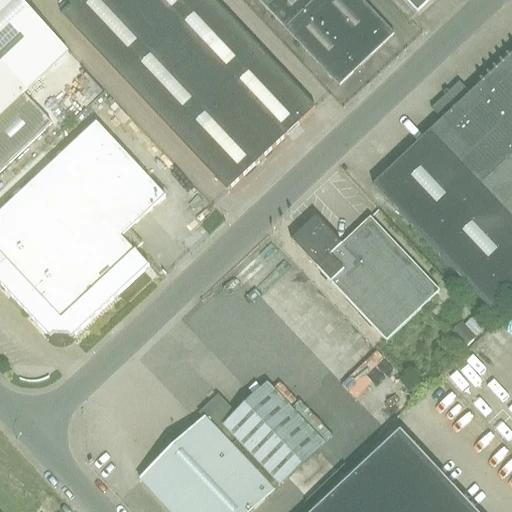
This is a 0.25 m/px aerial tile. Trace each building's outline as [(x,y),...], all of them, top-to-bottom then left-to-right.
[(0,0),(0,175),(53,124),(25,95),(69,53),(18,0),(0,0)] [(77,0),(62,14),(226,190),(315,108),(214,0),(77,0)] [(259,0),(339,84),(394,33),(363,0),(259,0)] [(406,0),(417,11),(429,0),(406,0)] [(460,83),(444,98),(433,109),(444,121),(374,187),(491,311),(511,290),(511,56),(471,95),(460,83)] [(97,124),(0,214),(0,285),(50,339),(54,336),(68,336),(72,340),(150,268),(135,253),(121,238),(165,197),(97,124)] [(387,341),(440,291),(371,218),(342,245),(317,218),(292,241),(387,341)] [(223,312),(241,293),(233,286),(216,305),(223,312)] [(465,350),(477,338),(464,324),(451,335),(465,350)] [(250,467),(256,461),(280,487),(324,445),(268,385),(236,414),(218,395),(199,413),(204,419),(139,480),(169,511),(251,511),(274,492),(250,467)] [(473,511),(400,433),(315,511),(473,511)] [(125,489),(131,497),(144,486),(138,479),(125,489)]
